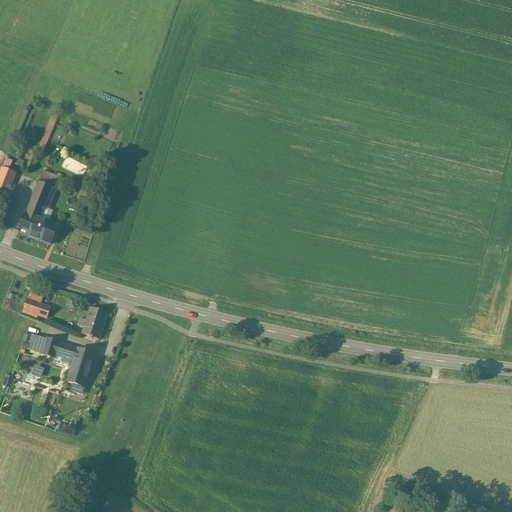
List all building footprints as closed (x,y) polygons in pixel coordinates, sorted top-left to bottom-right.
[(25,128),(20,145),(44,153),(57,114),(32,106),(26,123),(34,125),(32,130),(25,128)] [(15,174),(2,168),(0,173),(0,193),(6,196),(15,174)] [(60,178),(43,172),(38,183),(56,190),(60,178)] [(56,190),(38,183),(26,214),(39,220),(43,209),(47,211),(56,190)] [(26,214),(25,214),(18,233),(50,245),(57,227),(39,220),(26,214)] [(44,291),(34,288),(30,301),(39,305),(44,291)] [(30,301),(27,300),(23,311),(37,316),(38,316),(38,317),(46,320),(50,308),(39,305),(30,301)] [(107,314),(90,309),(86,322),(79,320),(77,326),(84,328),(81,335),(91,338),(91,339),(92,339),(98,341),(107,314)] [(37,316),(23,311),(22,314),(36,319),(37,316)] [(59,344),(45,339),(40,355),(55,359),(56,355),(59,344)] [(77,350),(59,344),(56,355),(73,361),(77,350)] [(94,355),(77,349),(73,361),(66,383),(72,385),(84,388),(87,378),(86,378),(94,355)] [(40,376),(41,367),(31,366),(30,375),(40,376)] [(84,388),(72,385),(70,392),(82,395),(84,388)]
